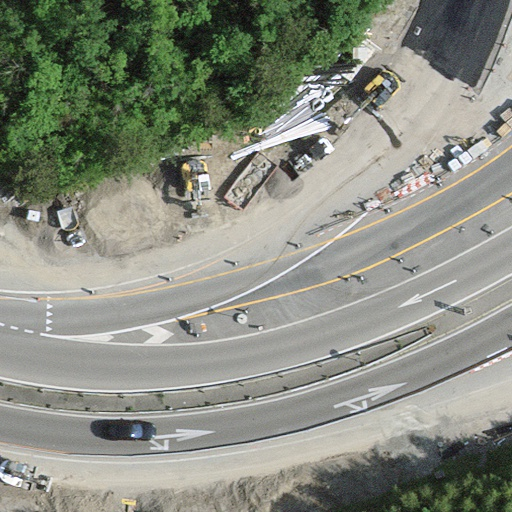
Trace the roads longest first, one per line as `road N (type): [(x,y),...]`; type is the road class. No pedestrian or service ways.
road 1 (motorway): [(476,0),(446,69),(389,152),(271,253),(137,304),(47,314),(0,309)]
road 2 (motorway): [(511,250),(356,323),(236,358),(126,366),(0,350)]
road 3 (motorway): [(0,427),(90,438),(216,431),(304,414),(474,359)]
